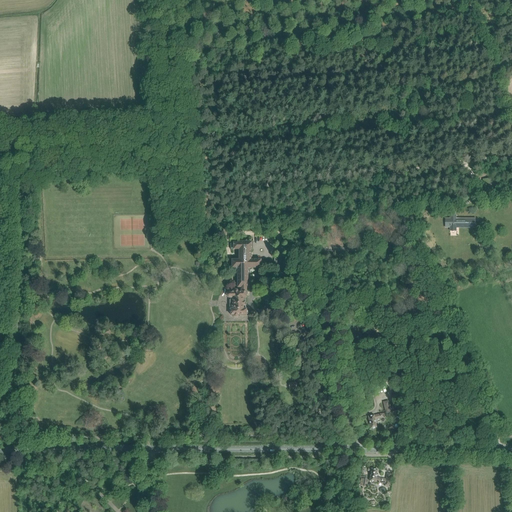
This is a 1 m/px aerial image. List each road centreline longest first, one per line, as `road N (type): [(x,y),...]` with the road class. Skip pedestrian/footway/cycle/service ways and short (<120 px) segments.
road 1 (tertiary): [(511,448),(0,449)]
road 2 (track): [(213,28),(490,11),(493,0)]
road 3 (track): [(436,282),(398,192),(385,17)]
road 4 (track): [(499,448),(436,282)]
road 5 (unknown): [(281,249),(367,252),(436,282)]
